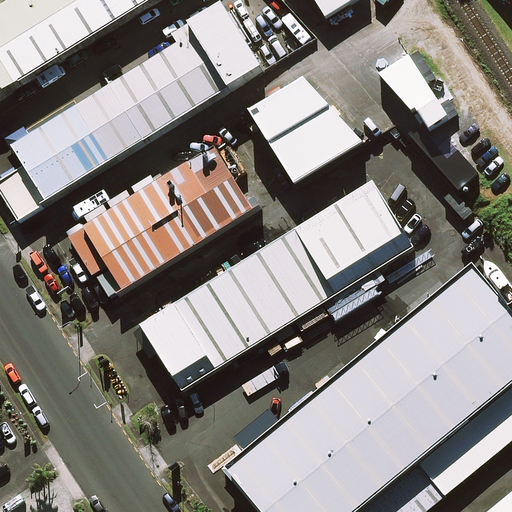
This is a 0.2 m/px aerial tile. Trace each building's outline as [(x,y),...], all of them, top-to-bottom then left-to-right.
[(0,93),(148,0),(6,0),(0,4),(0,93)] [(344,0),(315,0),(324,13),(344,0)] [(263,62),(226,3),(179,32),(184,39),(18,144),(51,195),(263,62)] [(451,114),(415,46),(380,67),(413,107),(430,129),(451,114)] [(303,74),(251,108),(298,179),(367,134),(303,74)] [(222,136),(81,224),(123,290),(263,201),(222,136)] [(413,237),(376,180),(146,325),(182,382),(413,237)] [(408,511),(511,423),(511,308),(474,264),(235,469),(271,511),(408,511)] [(511,511),(511,483),(478,511),(511,511)]
